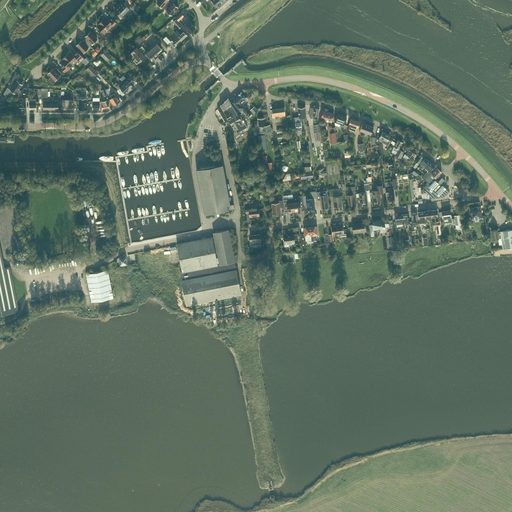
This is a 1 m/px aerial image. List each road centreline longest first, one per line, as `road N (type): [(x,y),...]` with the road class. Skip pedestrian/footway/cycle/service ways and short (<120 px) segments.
road 1 (tertiary): [(0,125),(99,124),(189,63),(206,62)]
road 2 (tertiary): [(261,82),(307,78),(357,89),(409,113),(462,153)]
road 3 (residential): [(445,170),(388,128),(269,96),(261,82)]
road 4 (residential): [(469,200),(272,227)]
road 5 (unclassified): [(94,264),(204,229)]
